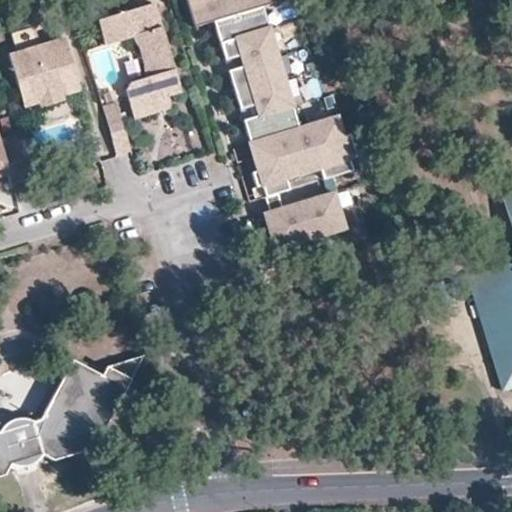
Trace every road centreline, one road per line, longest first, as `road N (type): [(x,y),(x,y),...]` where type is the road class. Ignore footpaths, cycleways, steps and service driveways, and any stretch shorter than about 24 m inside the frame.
road 1 (residential): [(228,491),(148,209),(112,208)]
road 2 (residential): [(503,484),(228,491)]
